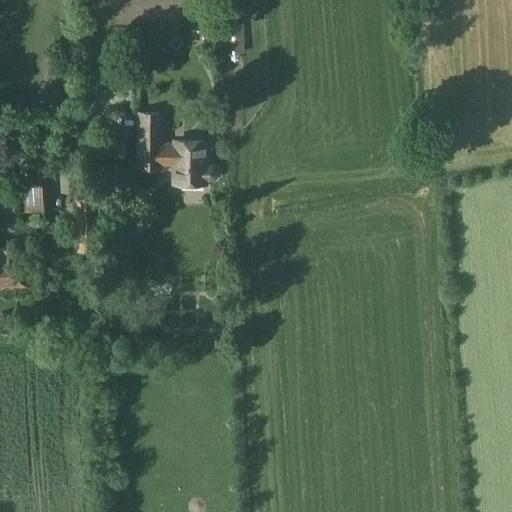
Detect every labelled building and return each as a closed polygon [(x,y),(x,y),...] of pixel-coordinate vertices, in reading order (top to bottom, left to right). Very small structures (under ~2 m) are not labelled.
[(225,52),(244,52),(244,36),(225,36),(225,52)] [(174,144),(163,144),(164,112),(138,112),(138,167),(161,168),(161,164),(174,164),(173,180),(206,181),(206,180),(210,180),(220,173),(212,162),(206,163),(207,140),(174,140),(174,144)] [(46,159),(24,161),(27,208),(49,207),(46,159)] [(78,238),(95,237),(93,195),(77,195),(78,238)] [(0,285),(26,284),(24,246),(0,247),(0,285)]
